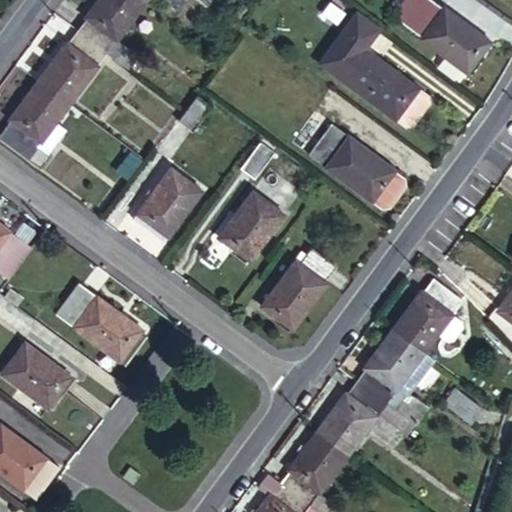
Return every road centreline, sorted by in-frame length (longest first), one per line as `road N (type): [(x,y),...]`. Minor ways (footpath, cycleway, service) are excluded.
road 1 (residential): [(511,88),(292,390)]
road 2 (residential): [(0,174),(292,390)]
road 3 (residential): [(292,390),(203,511)]
